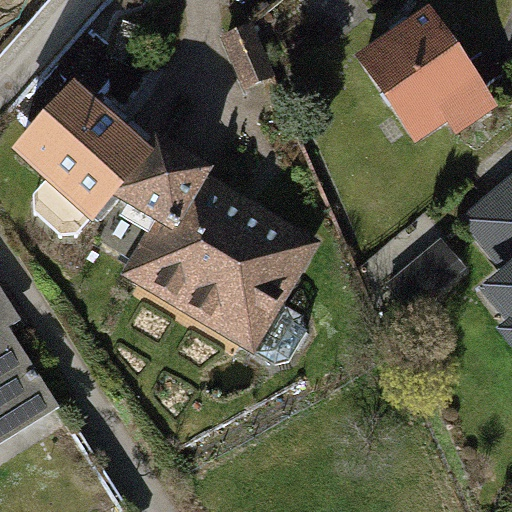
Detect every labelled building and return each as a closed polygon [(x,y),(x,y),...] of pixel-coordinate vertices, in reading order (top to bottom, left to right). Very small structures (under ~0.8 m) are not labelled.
[(432,15),(353,68),(415,159),(458,131),(465,141),(500,117),(432,15)] [(253,32),(223,46),(252,104),(282,90),(253,32)] [(89,87),(17,160),(107,251),(131,222),(159,242),(194,180),(89,87)] [(337,228),(208,156),(194,180),(159,242),(133,289),(261,362),(337,228)] [(511,202),(463,248),(511,301),(511,202)] [(474,298),(450,269),(404,308),(428,337),(474,298)] [(0,486),(35,465),(23,444),(66,418),(0,306),(0,486)]
